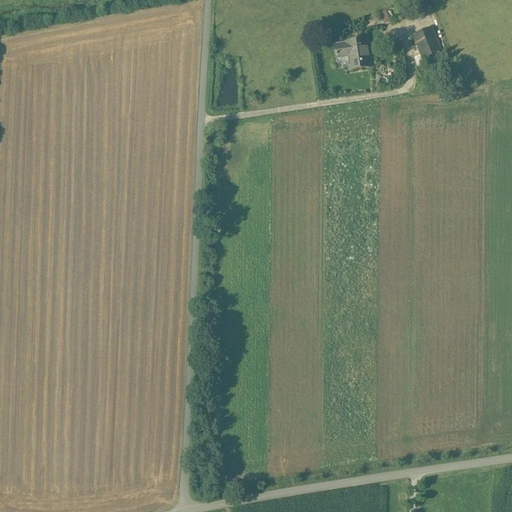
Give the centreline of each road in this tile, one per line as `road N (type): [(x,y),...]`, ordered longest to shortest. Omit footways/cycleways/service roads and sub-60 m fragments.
road 1 (residential): [(183,511),(207,0)]
road 2 (unclassified): [(185,511),(511,457)]
